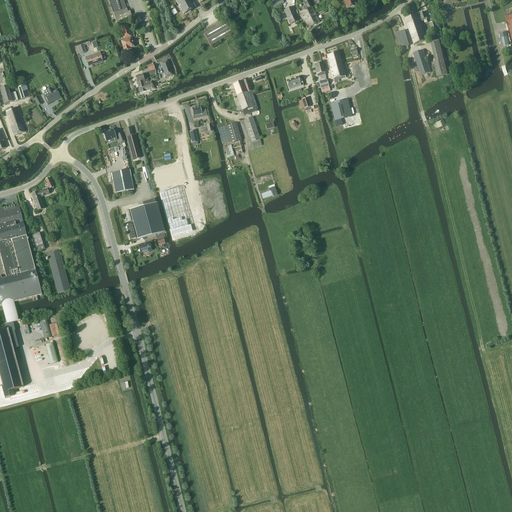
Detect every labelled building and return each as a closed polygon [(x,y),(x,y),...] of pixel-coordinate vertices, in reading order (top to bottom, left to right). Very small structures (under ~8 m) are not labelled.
[(109,0),(113,13),(114,16),(117,23),(132,18),(130,11),(128,12),(127,9),(126,9),(126,8),(123,0),(109,0)] [(187,0),(178,5),(184,15),(187,13),(188,13),(189,13),(191,12),(190,11),(194,9),(189,0),(187,0)] [(307,9),(300,13),(306,22),(312,18),(311,15),(315,13),(312,7),(308,0),(302,0),(303,1),(307,9)] [(343,0),(346,9),(352,7),(353,9),(355,8),(355,7),(356,6),(353,0),(343,0)] [(290,25),(299,21),(293,7),(284,11),(290,25)] [(312,18),(306,22),(309,28),(320,22),(315,13),(311,15),(312,18)] [(418,14),(405,19),(409,30),(421,26),(420,22),(420,20),(422,20),(421,18),(419,19),(418,16),(418,14)] [(211,46),(233,34),(226,22),(204,34),(211,46)] [(129,49),(134,47),(127,25),(120,27),(124,40),(121,41),(124,51),(129,49)] [(421,26),(409,30),(414,45),(426,40),(421,26)] [(401,49),(409,46),(405,31),(396,33),(401,49)] [(503,46),(508,45),(506,32),(500,33),(503,46)] [(86,52),(83,45),(77,47),(79,54),(86,52)] [(421,76),(431,73),(423,50),(413,54),(421,76)] [(100,53),(86,58),(88,65),(94,63),(94,64),(102,61),(102,60),(105,59),(103,54),(100,55),(100,53)] [(339,53),(327,56),(330,67),(341,64),(339,53)] [(162,62),(160,63),(161,67),(162,66),(165,74),(164,75),(165,78),(167,77),(173,75),(172,72),(171,72),(168,64),(169,64),(168,60),(166,61),(162,62)] [(435,62),(433,62),(437,77),(447,74),(444,60),(435,62)] [(314,65),(318,78),(325,75),(322,63),(321,63),(318,63),(318,64),(314,65)] [(341,64),(330,67),(333,80),(345,77),(341,64)] [(135,77),(139,88),(144,87),(144,85),(149,83),(147,78),(144,79),(142,75),(135,77)] [(299,81),(298,78),(286,82),(288,89),(289,88),(289,90),(294,89),(294,87),(300,85),(300,84),(303,84),(302,81),(299,81)] [(252,94),(254,93),(254,90),(251,91),(247,80),(242,81),(246,93),(245,94),(246,97),(252,94)] [(242,81),(233,84),(242,109),(246,108),(242,95),(245,94),(246,93),(242,81)] [(151,82),(149,83),(144,85),(144,87),(139,88),(140,93),(153,89),(151,82)] [(21,99),(29,97),(25,85),(18,87),(21,99)] [(0,90),(4,104),(18,100),(15,92),(11,93),(8,86),(0,88),(0,90)] [(45,93),(43,94),(45,97),(49,104),(60,97),(56,90),(53,92),(52,90),(50,88),(44,91),(45,93)] [(258,111),(252,94),(246,97),(245,94),(242,95),(246,108),(242,109),(244,116),(258,111)] [(38,106),(42,104),(38,97),(34,99),(38,106)] [(310,107),(308,98),(301,100),(302,101),(298,102),(301,110),(304,108),(304,109),(305,109),(306,112),(311,110),(310,107)] [(348,100),(330,105),(334,121),(340,120),(352,117),(348,100)] [(193,108),(192,109),(191,109),(193,116),(196,116),(197,118),(206,116),(205,109),(201,110),(200,107),(196,108),(195,107),(193,108)] [(6,112),(14,136),(24,132),(16,109),(6,112)] [(253,117),(244,121),(251,143),(253,149),(262,146),(260,140),(253,117)] [(220,131),(218,131),(226,159),(234,156),(230,144),(241,141),(237,124),(226,126),(226,128),(220,129),(220,131)] [(103,133),(106,142),(116,138),(113,129),(103,133)] [(196,131),(189,132),(192,143),(196,142),(198,142),(196,131)] [(135,136),(126,138),(132,160),(141,158),(135,136)] [(130,170),(111,174),(115,193),(134,190),(130,170)] [(46,181),(44,181),(45,183),(47,183),(49,188),(47,189),(48,190),(53,188),(49,178),(45,180),(46,181)] [(271,192),(262,195),(263,199),(271,196),(272,196),(272,197),(277,195),(274,185),(270,187),(272,191),(271,191),(271,192)] [(160,193),(172,237),(193,232),(191,225),(188,226),(177,188),(160,193)] [(39,197),(40,198),(49,194),(48,190),(47,189),(38,192),(31,194),(33,199),(39,197)] [(44,209),(40,198),(39,197),(33,199),(37,211),(44,209)] [(156,203),(130,210),(138,240),(156,235),(164,232),(156,203)] [(0,255),(6,278),(0,279),(0,305),(2,305),(7,324),(8,329),(0,331),(0,383),(2,392),(23,387),(20,376),(16,361),(13,350),(19,347),(15,331),(15,330),(13,323),(19,321),(14,302),(41,295),(18,205),(0,209),(0,255)] [(37,251),(45,249),(40,233),(32,236),(37,251)] [(151,251),(149,243),(138,246),(141,254),(151,251)] [(58,294),(70,290),(60,251),(47,255),(58,294)]
